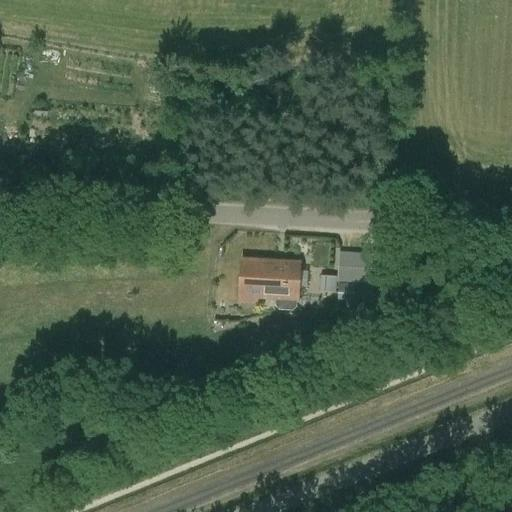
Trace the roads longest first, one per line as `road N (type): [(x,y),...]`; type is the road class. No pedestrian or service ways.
road 1 (tertiary): [(511,225),(0,204)]
road 2 (unclassified): [(263,511),(511,411)]
